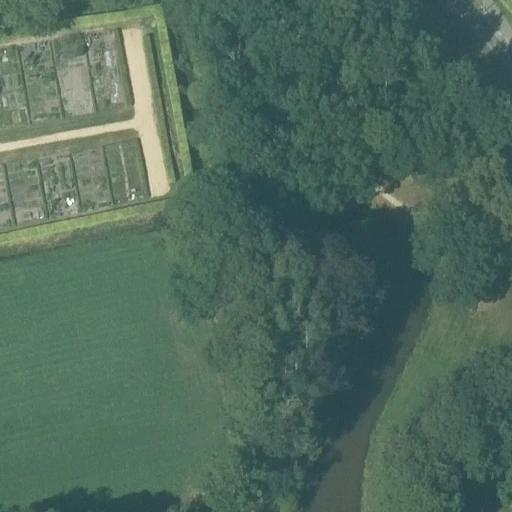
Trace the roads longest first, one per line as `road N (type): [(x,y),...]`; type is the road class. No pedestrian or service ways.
road 1 (primary): [(376,0),(511,122)]
road 2 (track): [(163,192),(130,22)]
road 3 (track): [(0,148),(149,121)]
